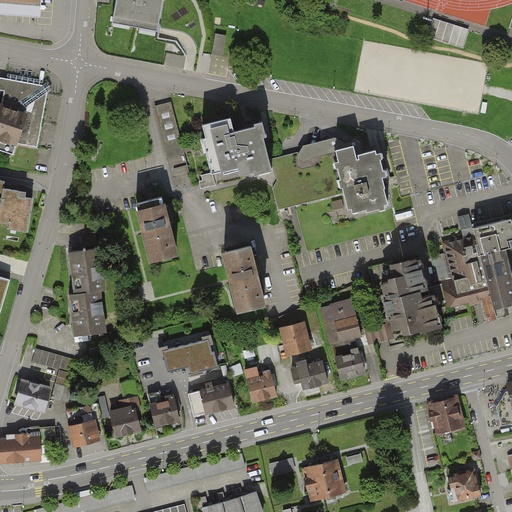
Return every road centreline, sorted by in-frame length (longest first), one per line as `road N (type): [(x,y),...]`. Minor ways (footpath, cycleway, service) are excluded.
road 1 (primary): [(0,489),(468,376)]
road 2 (residential): [(78,63),(442,130),(511,161)]
road 3 (residential): [(0,385),(58,187),(78,63)]
road 4 (residential): [(500,511),(468,376)]
